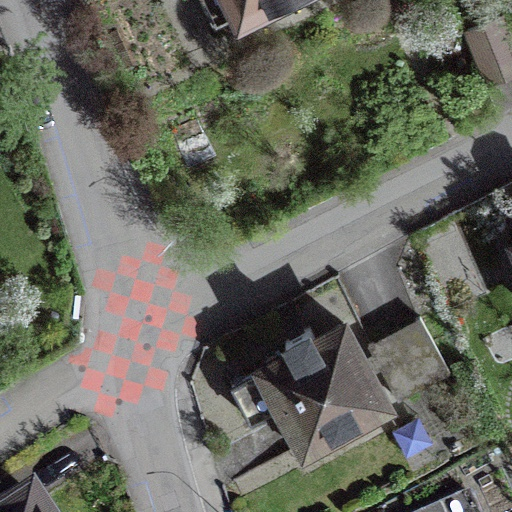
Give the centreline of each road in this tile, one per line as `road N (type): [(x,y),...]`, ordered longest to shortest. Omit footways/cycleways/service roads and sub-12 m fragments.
road 1 (residential): [(152,356),(511,153)]
road 2 (residential): [(23,0),(152,356)]
road 3 (residential): [(0,443),(152,356)]
road 4 (residential): [(195,511),(152,356)]
